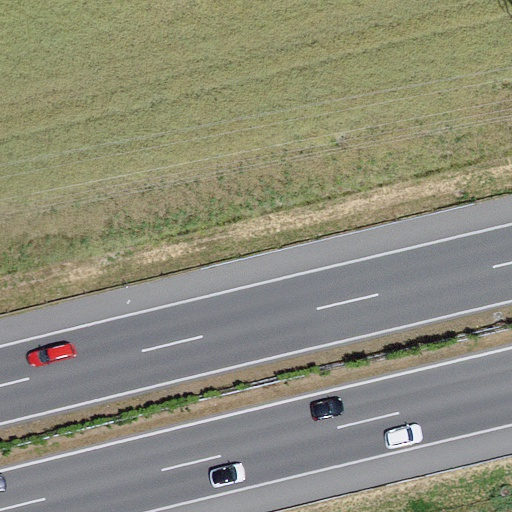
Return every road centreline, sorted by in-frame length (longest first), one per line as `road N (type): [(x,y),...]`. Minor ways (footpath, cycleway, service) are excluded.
road 1 (motorway): [(0,511),(511,386)]
road 2 (motorway): [(511,263),(0,387)]
